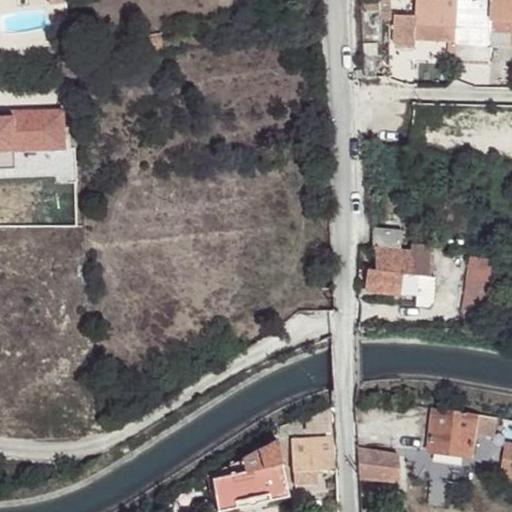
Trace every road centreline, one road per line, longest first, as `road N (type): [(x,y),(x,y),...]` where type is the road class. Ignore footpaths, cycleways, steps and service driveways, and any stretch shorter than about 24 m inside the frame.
road 1 (residential): [(338,0),(344,315)]
road 2 (residential): [(348,511),(344,315)]
